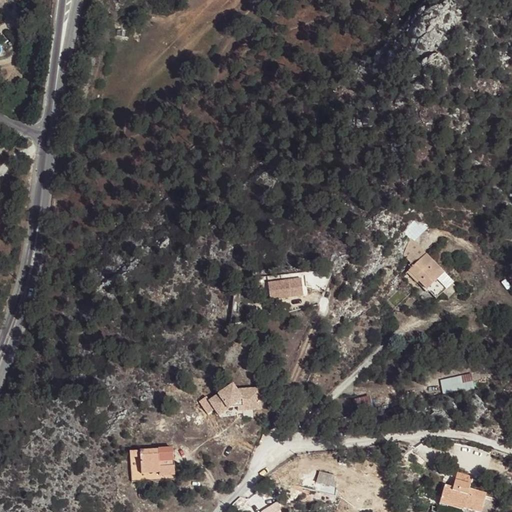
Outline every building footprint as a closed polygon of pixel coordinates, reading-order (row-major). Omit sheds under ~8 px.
[(406,232),(412,238),(413,239),(428,225),(414,221),(406,232)] [(452,283),(413,239),(412,238),(409,240),(404,255),(411,263),(408,265),(412,268),(408,272),(425,291),(427,289),(433,284),(441,293),(452,283)] [(282,290),(281,282),(268,284),(269,292),(282,290)] [(435,298),(441,293),(433,284),(427,289),(435,298)] [(471,375),(452,379),(454,392),(473,388),(471,375)] [(261,399),(260,388),(238,390),(237,391),(233,384),(209,401),(219,415),(230,408),(238,407),(243,406),(243,410),(251,410),(252,409),(253,409),(254,409),(255,408),(256,408),(257,408),(257,407),(258,407),(258,406),(259,406),(259,405),(260,404),(260,403),(260,402),(261,402),(261,401),(261,400),(261,399)] [(353,400),(357,415),(371,412),(368,397),(353,400)] [(173,449),(130,452),(132,481),(142,481),(142,474),(160,473),(160,467),(171,467),(170,458),(174,458),(173,449)] [(171,467),(160,467),(160,473),(161,475),(175,474),(174,458),(170,458),(171,467)] [(335,497),(337,483),(333,481),(335,476),(320,472),(314,490),(335,497)] [(472,477),(457,473),(455,480),(470,484),(472,477)] [(470,484),(455,480),(455,482),(453,488),(449,487),(445,486),(441,498),(464,505),(464,508),(477,511),(492,511),(496,500),(485,496),(486,494),(469,489),(470,484)] [(464,505),(441,498),(439,504),(463,511),(464,508),(464,505)]
